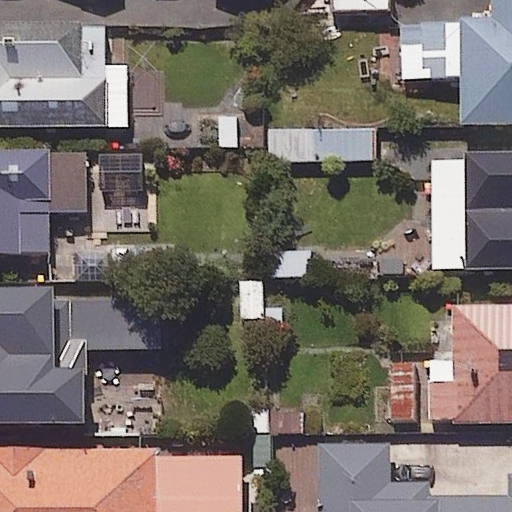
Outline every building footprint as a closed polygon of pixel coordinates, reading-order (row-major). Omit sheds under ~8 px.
[(395,0),(341,0),(342,18),(396,17),(395,0)] [(511,7),(499,8),(500,27),(407,30),(408,85),(468,83),(470,133),(511,132),(511,7)] [(111,33),(0,32),(0,135),(133,136),(133,75),(111,75),(111,33)] [(380,132),(283,136),(284,167),(381,164),(380,132)] [(91,158),(0,159),(0,263),(56,263),(55,220),(92,219),(91,158)] [(511,159),(438,160),(439,278),(511,277),(511,159)] [(153,183),(154,214),(188,214),(187,182),(153,183)] [(317,256),(278,254),(277,281),(316,283),(317,256)] [(169,307),(103,306),(103,357),(168,357),(169,307)] [(70,307),(0,307),(0,440),(99,440),(99,387),(70,387),(70,307)] [(511,310),(464,310),(464,367),(435,367),(436,430),(511,429),(511,310)] [(420,367),(394,368),(398,428),(425,426),(420,367)] [(395,452),(325,451),(324,511),(511,511),(511,503),(395,503),(395,452)] [(249,511),(249,455),(0,458),(0,511),(249,511)]
